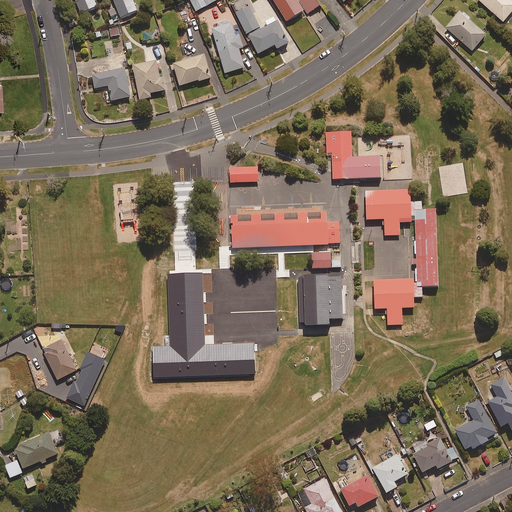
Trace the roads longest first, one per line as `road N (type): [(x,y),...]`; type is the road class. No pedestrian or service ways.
road 1 (tertiary): [(406,0),(335,62),(242,113),(166,138),(69,152)]
road 2 (residential): [(69,152),(41,0)]
